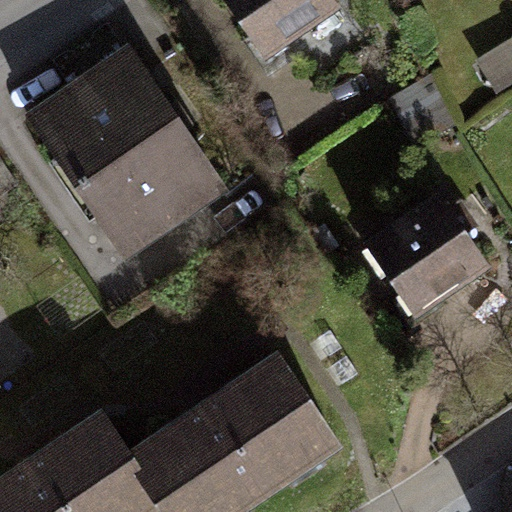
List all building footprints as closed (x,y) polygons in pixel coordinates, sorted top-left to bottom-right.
[(326,0),(221,0),(259,55),(331,6),(326,0)] [(125,44),(19,115),(120,262),(225,190),(125,44)] [(433,188),(352,238),(407,317),(486,267),(433,188)] [(266,352),(126,451),(147,511),(232,511),(331,443),(266,352)] [(96,407),(0,472),(0,511),(147,511),(126,451),(96,407)]
